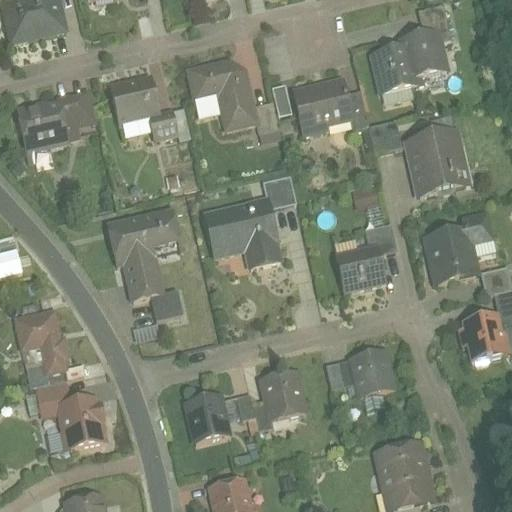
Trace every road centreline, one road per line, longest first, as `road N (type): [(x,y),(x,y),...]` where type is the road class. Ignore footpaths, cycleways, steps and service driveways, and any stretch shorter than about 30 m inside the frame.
road 1 (residential): [(473,511),(407,320),(125,388)]
road 2 (residential): [(0,92),(371,0)]
road 3 (residential): [(0,204),(65,289),(125,388)]
road 4 (residential): [(149,465),(48,488),(12,511)]
